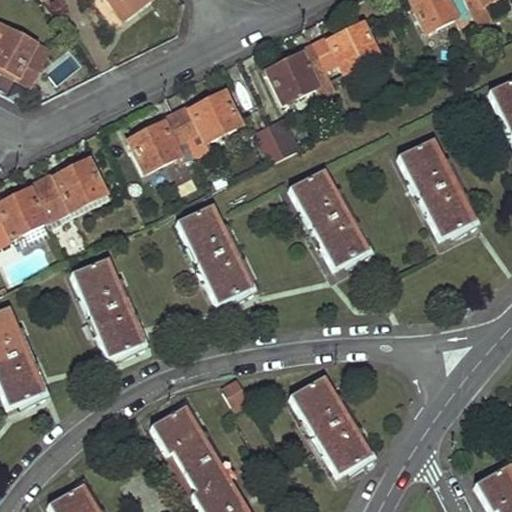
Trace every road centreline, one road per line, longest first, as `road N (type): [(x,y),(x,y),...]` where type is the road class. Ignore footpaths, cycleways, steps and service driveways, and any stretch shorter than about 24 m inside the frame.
road 1 (residential): [(408,349),(240,352),(158,379),(64,437),(3,511)]
road 2 (residential): [(0,125),(47,129),(231,36)]
